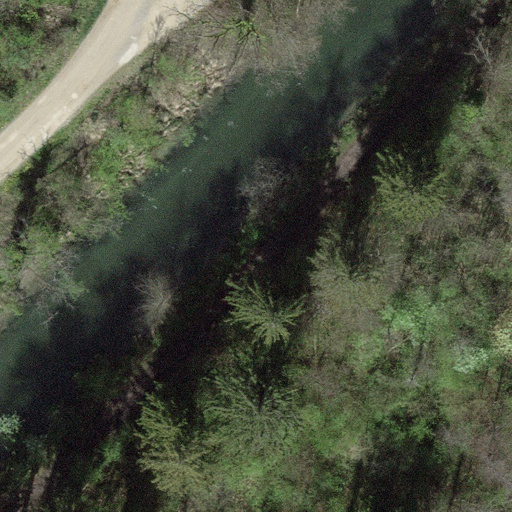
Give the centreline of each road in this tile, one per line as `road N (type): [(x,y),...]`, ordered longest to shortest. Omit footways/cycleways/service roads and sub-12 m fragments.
road 1 (track): [(494,0),(225,304),(0,507)]
road 2 (unclassified): [(129,0),(85,67),(0,156)]
